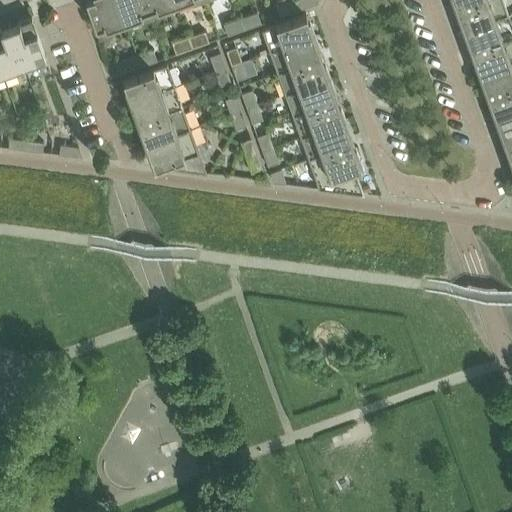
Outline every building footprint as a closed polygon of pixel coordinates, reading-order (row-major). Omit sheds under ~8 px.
[(124,19),(117,0),(87,0),(95,22),(94,23),(100,38),(113,33),(110,24),(124,19)] [(153,19),(146,0),(117,0),(124,19),(138,14),(141,23),(153,19)] [(176,0),(175,0),(146,0),(153,19),(165,14),(162,5),(176,0)] [(297,9),(293,0),(287,0),(276,4),(280,15),(297,9)] [(319,1),(318,0),(293,0),(297,9),(319,1)] [(509,13),(504,0),(476,0),(457,7),(459,13),(458,13),(463,29),(509,13)] [(261,22),(257,11),(241,17),(245,28),(261,22)] [(315,34),(310,18),(308,18),(306,12),(262,28),(270,50),(315,34)] [(511,35),(511,22),(509,13),(463,29),(469,45),(470,44),(472,50),(511,35)] [(48,60),(32,15),(18,20),(18,22),(10,25),(24,64),(33,61),(34,65),(48,60)] [(245,28),(241,17),(224,23),(228,34),(245,28)] [(24,64),(10,25),(1,28),(1,26),(0,26),(0,64),(4,76),(17,71),(16,67),(24,64)] [(209,41),(205,29),(189,35),(193,47),(209,41)] [(322,56),(320,50),(321,50),(315,34),(270,50),(278,72),(322,56)] [(193,47),(189,35),(172,41),(176,53),(193,47)] [(511,59),(511,35),(472,50),(474,56),(473,56),(479,72),(511,59)] [(237,45),(226,49),(232,64),(242,60),(237,45)] [(157,60),(153,48),(137,54),(141,65),(157,60)] [(226,66),(221,51),(210,55),(215,70),(226,66)] [(141,65),(137,54),(115,62),(119,73),(141,65)] [(331,77),(325,61),(324,61),(322,56),(278,72),(286,93),(331,77)] [(511,84),(511,59),(479,72),(485,88),(486,87),(488,93),(511,84)] [(248,75),(242,60),(232,64),(237,79),(248,75)] [(175,84),(167,62),(123,78),(125,84),(124,85),(130,101),(175,84)] [(231,81),(226,66),(215,70),(221,85),(231,81)] [(337,99),(335,93),(336,93),(331,77),(286,93),(293,114),(337,99)] [(183,106),(175,84),(130,101),(136,117),(137,116),(139,122),(183,106)] [(511,108),(511,84),(488,93),(490,98),(489,99),(494,115),(511,108)] [(258,103),(252,88),(242,92),(247,107),(258,103)] [(241,109),(236,94),(225,98),(231,113),(241,109)] [(346,120),(340,104),(339,104),(337,99),(293,114),(301,136),(346,120)] [(263,118),(258,103),(247,107),(253,122),(263,118)] [(190,127),(183,106),(139,122),(141,127),(140,128),(145,144),(190,127)] [(511,132),(511,108),(494,115),(500,131),(501,130),(503,136),(511,132)] [(247,124),(241,109),(231,113),(236,128),(247,124)] [(353,142),(351,136),(352,136),(346,120),(301,136),(309,157),(353,142)] [(207,172),(197,143),(196,143),(190,127),(145,144),(151,160),(152,159),(154,165),(164,162),(166,167),(207,172)] [(273,146),(268,131),(257,135),(263,150),(273,146)] [(511,156),(511,132),(503,136),(505,141),(504,142),(510,158),(511,156)] [(25,149),(27,139),(9,136),(8,146),(25,149)] [(262,167),(252,137),(241,141),(252,171),(262,167)] [(43,151),(44,141),(27,139),(25,149),(43,151)] [(355,167),(362,164),(356,147),(355,147),(353,142),(309,157),(316,178),(316,179),(319,187),(364,193),(355,167)] [(83,156),(79,145),(60,143),(59,153),(83,156)] [(279,161),(273,146),(263,150),(268,165),(279,161)] [(286,183),(281,167),(270,171),(274,181),(286,183)]
